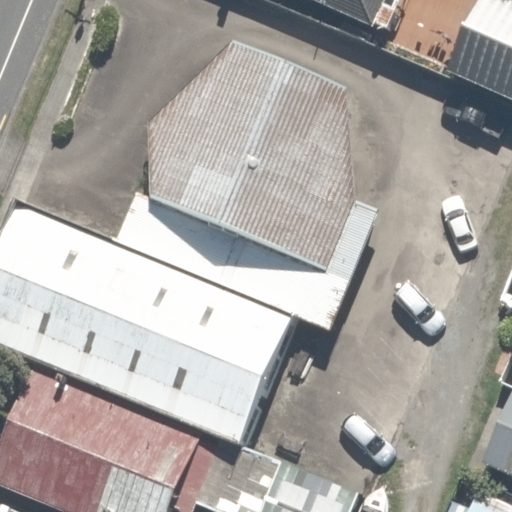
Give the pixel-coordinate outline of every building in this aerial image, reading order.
[(304,0),(393,38),(408,0),(304,0)] [(511,0),(489,0),(458,74),(511,97),(511,0)] [(121,247),(23,206),(0,261),(0,352),(246,453),(301,322),(334,335),(384,217),(361,208),(356,98),(242,51),(154,128),(157,204),(142,198),(121,247)] [(33,369),(0,448),(0,488),(58,511),(170,511),(201,438),(33,369)] [(511,407),(483,466),(511,480),(511,407)] [(310,511),(267,492),(258,511),(310,511)] [(511,511),(511,505),(485,492),(475,511),(511,511)] [(29,511),(0,499),(0,511),(29,511)]
